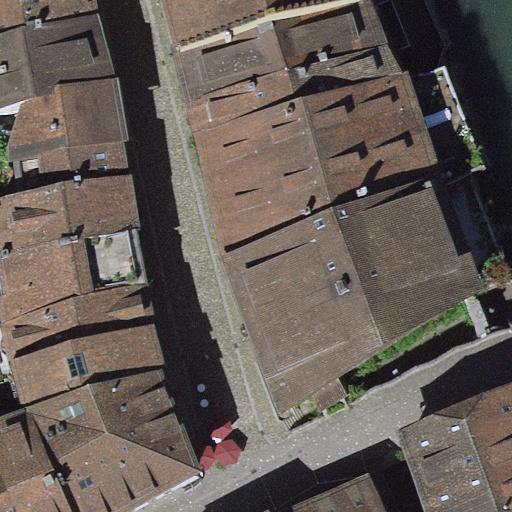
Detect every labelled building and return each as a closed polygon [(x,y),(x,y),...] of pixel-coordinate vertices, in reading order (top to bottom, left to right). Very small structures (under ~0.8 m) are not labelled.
[(0,0),(0,341),(9,366),(18,412),(0,419),(0,511),(146,511),(199,483),(163,374),(154,328),(131,171),(94,0),(0,0)] [(369,0),(160,0),(181,84),(380,30),(369,0)] [(380,30),(181,84),(221,251),(431,175),(380,30)] [(431,175),(221,251),(287,418),(488,332),(431,175)] [(511,511),(511,414),(403,454),(424,511),(511,511)] [(381,511),(370,483),(301,511),(381,511)]
